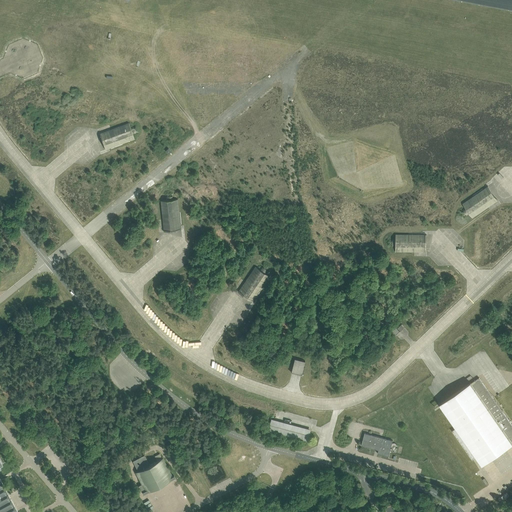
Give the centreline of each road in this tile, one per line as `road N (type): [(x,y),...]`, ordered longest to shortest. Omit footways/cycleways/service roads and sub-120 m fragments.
road 1 (unclassified): [(0,204),(123,353),(192,411),(268,447),(428,490),(458,511)]
road 2 (unknown): [(82,236),(181,345),(255,386),(314,403),(348,403),(415,349)]
road 3 (unknown): [(82,236),(207,132)]
road 4 (unknown): [(415,349),(511,259)]
road 5 (unknown): [(0,134),(82,236)]
